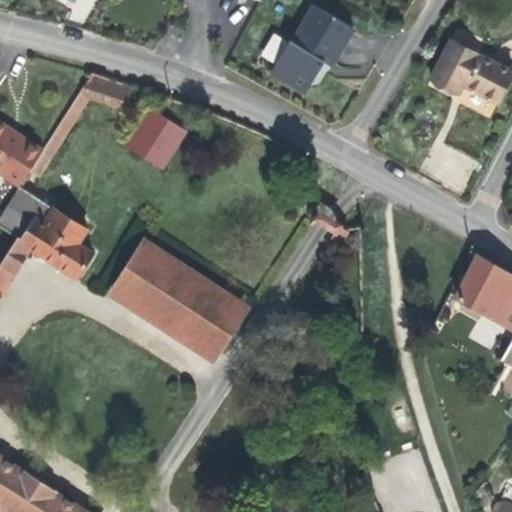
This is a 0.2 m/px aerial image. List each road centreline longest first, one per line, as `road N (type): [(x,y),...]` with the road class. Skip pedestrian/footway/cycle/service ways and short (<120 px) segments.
road 1 (residential): [(189,71),(0,20)]
road 2 (residential): [(354,154),(258,98),(189,71)]
road 3 (residential): [(354,154),(446,0)]
road 4 (unclassified): [(455,511),(405,371)]
road 5 (residential): [(477,218),(354,154)]
